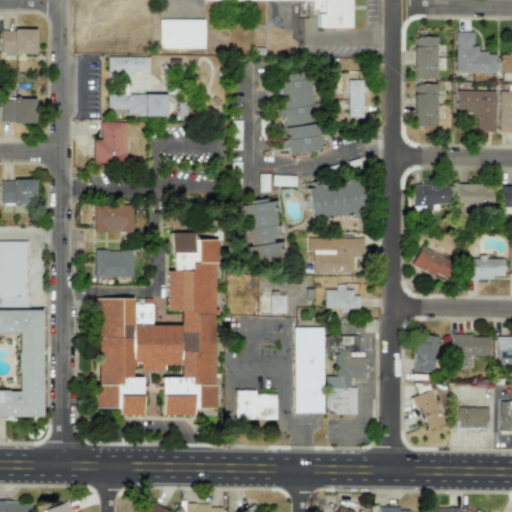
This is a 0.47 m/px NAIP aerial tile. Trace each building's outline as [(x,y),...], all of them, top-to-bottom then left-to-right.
[(310,0),(310,9),(315,9),(315,28),(348,27),(348,0),(310,0)] [(157,47),(202,47),(202,19),(157,19),(157,47)] [(0,53),(34,53),(33,29),(0,29),(0,53)] [(493,72),(493,52),(472,52),(472,32),(453,31),(452,72),(493,72)] [(435,36),(413,36),(412,77),(434,78),(435,36)] [(511,52),(498,52),(498,72),(511,72),(511,52)] [(147,57),(106,56),(105,71),(146,72),(147,57)] [(284,154),(318,149),(308,70),(274,75),(284,154)] [(164,94),(126,94),(126,72),(107,72),(107,91),(105,91),(105,110),(122,110),(122,115),(164,115),(164,94)] [(346,79),(345,115),(361,116),(362,79),(346,79)] [(435,84),(412,83),(411,125),(434,125),(435,84)] [(493,91),(454,90),(454,110),(473,111),(472,131),(492,131),(493,91)] [(511,90),(497,90),(496,131),(511,131),(511,90)] [(0,122),(33,123),(33,98),(0,97),(0,122)] [(124,121),(98,121),(98,140),(91,140),(91,162),(123,162),(124,121)] [(258,190),(267,189),(267,174),(257,174),(258,190)] [(33,179),(0,179),(0,203),(33,203),(33,179)] [(305,185),(308,218),(361,214),(359,180),(305,185)] [(446,183),(409,184),(410,206),(429,206),(429,204),(447,203),(446,183)] [(454,205),(490,205),(490,184),(454,184),(454,205)] [(511,186),(499,186),(498,211),(511,211),(511,186)] [(234,208),(249,245),(244,247),(252,267),(282,256),(276,242),(272,243),(269,237),(280,233),(271,212),(277,210),(273,199),(264,203),(262,197),(234,208)] [(92,231),(130,232),(130,205),(93,204),(92,231)] [(214,236),(167,235),(167,252),(171,252),(171,270),(165,270),(165,309),(178,310),(178,325),(151,324),(151,299),(95,297),(93,411),(139,412),(140,377),(132,377),(132,369),(162,370),(162,364),(178,364),(177,377),(159,377),(159,393),(159,415),(191,415),(191,407),(210,408),(214,236)] [(305,238),(305,250),(310,250),(311,272),(351,272),(350,256),(362,256),(361,236),(305,238)] [(0,306),(26,306),(25,240),(0,240),(0,306)] [(442,278),(451,262),(418,245),(408,264),(432,276),(433,273),(442,278)] [(130,250),(92,249),(92,276),(130,277),(130,250)] [(501,278),(501,257),(465,257),(466,278),(501,278)] [(323,289),(322,309),(357,310),(357,295),(350,295),(350,286),(335,286),(335,289),(323,289)] [(284,294),(269,293),(268,313),(283,314),(284,294)] [(0,311),(42,311),(42,417),(0,417),(0,311)] [(320,327),(291,327),(291,413),(320,413),(320,327)] [(430,373),(436,336),(415,333),(409,370),(430,373)] [(464,355),(486,355),(486,335),(450,334),(450,366),(464,366),(464,355)] [(353,414),(353,387),(348,387),(348,377),(363,377),(363,358),(349,358),(348,352),(356,352),(356,335),(324,335),(324,355),(333,355),(333,375),(322,375),(322,414),(353,414)] [(511,336),(494,337),(495,364),(511,363),(511,336)] [(423,430),(442,425),(431,389),(412,395),(423,430)] [(511,400),(497,400),(496,429),(511,429),(511,400)] [(485,429),(486,408),(453,407),(453,428),(485,429)] [(0,511),(28,511),(28,502),(0,501),(0,511)] [(42,509),(43,511),(67,511),(64,501),(42,509)] [(167,511),(151,502),(145,511),(167,511)]
